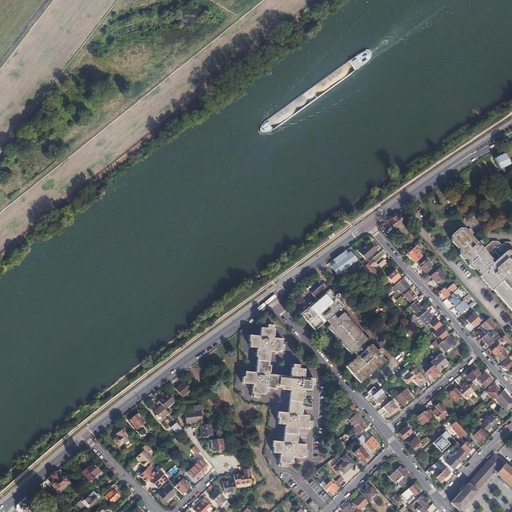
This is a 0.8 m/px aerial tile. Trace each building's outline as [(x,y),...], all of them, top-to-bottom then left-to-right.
[(506,153),(495,158),(500,169),(511,164),(506,153)] [(395,214),(390,218),(391,219),(390,221),(395,228),(404,222),(398,214),(396,216),(395,214)] [(490,286),(511,310),(511,293),(501,281),(505,278),(503,276),(511,268),(511,244),(510,242),(504,242),(501,244),(498,241),(492,241),(484,248),(481,245),(483,243),(479,240),(477,242),(466,229),(461,229),(455,234),(454,240),(462,248),(461,252),(461,254),(472,268),(473,268),(474,267),(476,267),(481,274),(480,275),(490,286)] [(360,254),(366,260),(367,258),(377,250),(370,242),(362,249),(364,251),(360,254)] [(413,257),(416,262),(422,257),(413,247),(407,253),(412,258),(413,257)] [(339,256),(329,263),(338,275),(357,260),(351,252),(352,251),(350,248),(339,256)] [(375,264),(371,260),(370,261),(364,266),(363,267),(364,268),(369,274),(372,277),(377,272),(372,266),(375,264)] [(380,268),(386,263),(383,260),(378,264),(380,268)] [(426,260),(419,266),(425,272),(432,266),(426,260)] [(439,270),(431,277),(437,283),(445,277),(445,276),(439,270)] [(394,271),(388,277),(393,283),(399,277),(394,271)] [(462,286),(455,278),(452,281),(459,288),(462,286)] [(411,288),(402,279),(396,285),(404,294),(410,289),(411,288)] [(317,300),(329,290),(324,284),(312,294),(317,300)] [(444,288),(440,291),(446,298),(450,294),(449,293),(456,287),(453,284),(446,290),(444,288)] [(410,289),(404,294),(403,295),(409,302),(412,299),(414,301),(417,297),(410,289)] [(343,306),(329,290),(317,300),(301,314),(315,330),(326,320),(327,321),(330,325),(328,327),(351,354),(353,352),(357,355),(358,356),(346,366),(360,383),(385,361),(371,345),(364,351),(363,349),(360,346),(367,340),(344,313),(337,319),(333,314),(343,306)] [(452,298),(448,301),(454,307),(461,301),(453,293),(450,296),(452,298)] [(469,294),(467,296),(472,301),(469,305),(472,308),(477,303),(469,294)] [(423,308),(416,301),(410,306),(416,314),(423,308)] [(463,301),(455,308),(460,314),(468,307),(463,301)] [(420,317),(427,326),(429,324),(434,319),(427,311),(420,317)] [(474,313),(466,320),(473,327),(481,321),(474,313)] [(418,318),(426,327),(427,326),(420,317),(418,318)] [(434,319),(429,324),(435,330),(441,325),(435,318),(434,319)] [(493,321),(490,318),(481,325),(486,329),(487,328),(490,331),(492,329),(495,327),(491,323),(493,321)] [(275,387),(279,387),(280,376),(268,374),(268,372),(270,373),(270,365),(268,365),(270,351),(282,353),(283,345),(282,345),(282,339),(273,338),(273,336),(274,336),(275,325),(268,325),(267,328),(261,328),(260,336),(252,335),(250,347),(258,348),(258,350),(257,350),(256,357),(257,357),(255,373),(246,372),(246,377),(245,377),(243,377),(242,383),(253,384),(253,386),(252,386),(251,396),(259,397),(259,394),(265,394),(266,387),(268,387),(268,388),(274,389),(275,387)] [(438,336),(443,341),(448,335),(441,327),(436,331),(433,334),(436,337),(438,336)] [(490,331),(481,339),(485,342),(488,346),(498,337),(495,333),(492,329),(490,331)] [(504,335),(502,337),(509,344),(511,342),(504,335)] [(449,336),(439,344),(439,345),(444,351),(454,343),(449,336)] [(492,351),(495,355),(496,355),(503,349),(499,345),(492,351)] [(503,349),(496,355),(501,361),(508,355),(508,354),(505,352),(507,350),(505,347),(503,349)] [(433,365),(439,371),(448,363),(443,357),(440,353),(431,362),(433,365)] [(511,362),(509,359),(502,364),(508,370),(511,366),(511,362)] [(284,376),(282,387),(282,389),(289,390),(289,389),(291,389),(288,413),(279,412),(278,424),(286,425),(286,427),(285,427),(283,442),(274,441),(273,453),(280,454),(280,455),(278,466),(286,467),(286,463),(292,464),(293,457),(305,458),(306,451),(304,451),(305,445),(296,444),(296,442),(297,442),(297,434),(298,427),(300,427),(300,428),(310,429),(311,422),(308,421),(308,416),(301,415),(301,413),(302,413),(303,406),(301,405),(302,398),(304,398),(305,391),(303,391),(304,390),(311,391),(312,379),(304,378),(304,369),(299,369),(299,365),(291,364),(290,375),(291,375),(291,377),(284,376)] [(435,375),(439,371),(433,365),(426,371),(426,372),(426,373),(428,375),(429,374),(432,378),(435,375)] [(467,376),(472,382),(481,374),(476,368),(467,376)] [(411,374),(407,370),(401,375),(406,380),(411,375),(411,374)] [(425,384),(428,381),(420,372),(418,374),(415,370),(411,374),(411,375),(405,380),(408,384),(412,381),(413,380),(414,381),(418,385),(423,382),(425,384)] [(485,373),(478,380),(485,387),(492,381),(485,373)] [(190,390),(185,384),(183,381),(177,386),(178,387),(175,390),(182,397),(190,390)] [(384,385),(379,389),(380,390),(373,396),(379,403),(386,397),(382,392),(387,388),(384,385)] [(495,398),(502,392),(495,385),(486,392),(493,400),(495,398)] [(374,387),(368,392),(371,395),(377,390),(374,387)] [(462,395),(456,388),(449,394),(456,401),(462,395)] [(403,392),(396,397),(402,404),(410,398),(407,394),(409,392),(406,389),(403,392)] [(511,405),(511,402),(502,392),(495,398),(506,411),(511,405)] [(168,394),(159,401),(163,407),(166,410),(175,402),(168,394)] [(391,401),(382,408),(388,416),(397,408),(391,401)] [(430,409),(428,411),(432,416),(435,419),(439,415),(444,411),(445,410),(439,403),(435,407),(436,408),(432,412),(430,409)] [(356,409),(352,404),(347,409),(350,414),(356,409)] [(166,410),(163,407),(155,413),(157,415),(156,416),(160,420),(162,418),(163,420),(167,416),(169,414),(166,410)] [(425,413),(423,411),(420,415),(420,416),(418,418),(423,424),(432,416),(428,411),(427,410),(425,413)] [(200,411),(184,413),(186,423),(201,421),(200,411)] [(485,422),(482,425),(487,430),(490,427),(491,428),(500,420),(493,413),(485,421),(485,422)] [(138,414),(130,420),(137,428),(145,422),(138,414)] [(167,416),(176,426),(178,425),(170,415),(169,414),(167,416)] [(354,426),(361,420),(356,414),(349,420),(354,426)] [(367,426),(362,419),(361,420),(354,426),(352,428),(358,434),(363,429),(367,426)] [(454,430),(461,438),(466,433),(457,423),(455,421),(451,425),(454,429),(454,430)] [(213,435),(211,424),(200,425),(202,437),(213,435)] [(173,429),(178,435),(183,430),(178,425),(176,426),(173,429)] [(334,436),(339,431),(334,427),(330,431),(334,436)] [(406,427),(399,433),(404,438),(411,432),(406,427)] [(481,428),(474,435),(477,438),(476,439),(479,442),(487,435),(481,428)] [(125,432),(122,430),(116,435),(117,436),(114,438),(114,439),(114,440),(119,446),(123,443),(127,447),(133,442),(125,432)] [(445,432),(433,443),(440,452),(449,444),(445,439),(449,436),(445,432)] [(364,444),(371,451),(378,445),(372,437),(364,444)] [(224,450),(222,438),(212,440),(213,451),(224,450)] [(359,438),(355,441),(360,446),(363,443),(359,438)] [(415,438),(409,443),(411,444),(410,445),(415,450),(421,444),(415,438)] [(339,439),(336,442),(344,451),(347,448),(339,439)] [(466,442),(461,447),(462,448),(467,452),(472,447),(466,442)] [(362,462),(364,460),(366,458),(367,460),(370,458),(368,456),(368,455),(361,447),(354,453),(362,462)] [(467,452),(462,448),(453,457),(459,462),(468,453),(467,452)] [(144,450),(137,457),(142,462),(141,463),(145,467),(153,459),(144,450)] [(342,451),(338,454),(342,457),(335,464),(340,470),(344,474),(354,463),(343,451),(342,451)] [(342,457),(338,454),(328,464),(331,467),(332,467),(335,464),(342,457)] [(511,470),(494,454),(479,471),(488,479),(495,471),(511,486),(511,470)] [(453,457),(452,456),(446,463),(453,469),(459,462),(453,457)] [(197,468),(203,475),(208,470),(206,468),(208,466),(202,459),(194,466),(197,468)] [(439,469),(437,471),(435,473),(437,476),(446,468),(438,459),(432,466),(433,467),(436,464),(438,466),(437,467),(439,469)] [(93,463),(82,472),(89,481),(100,471),(93,463)] [(323,466),(322,468),(326,472),(331,467),(328,464),(327,463),(323,466)] [(340,470),(335,464),(332,467),(337,473),(340,470)] [(239,475),(234,475),(235,484),(235,485),(251,483),(250,470),(253,470),(253,465),(245,466),(246,471),(244,471),(244,476),(239,477),(239,475)] [(139,476),(146,483),(150,479),(154,475),(155,474),(151,470),(152,469),(149,466),(139,476)] [(197,468),(194,466),(188,473),(194,480),(198,475),(200,477),(203,475),(197,468)] [(396,470),(393,473),(390,476),(399,486),(408,478),(405,475),(408,472),(404,468),(403,469),(400,466),(396,470)] [(437,476),(436,477),(441,482),(452,472),(447,467),(446,468),(437,476)] [(57,471),(46,479),(56,491),(61,487),(62,489),(69,483),(64,478),(62,479),(60,476),(62,474),(58,470),(57,471)] [(154,475),(150,479),(158,488),(167,479),(159,471),(154,475)] [(479,471),(461,491),(470,499),(488,479),(479,471)] [(175,487),(182,495),(190,486),(183,479),(175,487)] [(323,488),(330,496),(338,488),(334,484),(333,486),(329,482),(323,488)] [(115,483),(105,493),(109,496),(107,498),(112,503),(120,495),(120,494),(120,493),(116,489),(118,487),(115,483)] [(235,485),(235,484),(227,485),(227,484),(223,484),(224,493),(236,492),(235,485)] [(419,491),(413,484),(401,495),(407,502),(419,491)] [(225,500),(211,485),(208,488),(213,494),(210,497),(219,506),(225,500)] [(16,510),(18,511),(36,511),(27,502),(36,495),(39,499),(43,495),(40,491),(41,489),(38,486),(16,505),(16,510)] [(169,486),(160,495),(166,501),(175,492),(169,486)] [(370,487),(363,494),(369,500),(376,493),(370,487)] [(84,500),(91,507),(98,500),(94,496),(96,494),(93,491),(84,500)] [(470,499),(461,491),(451,503),(459,510),(470,499)] [(388,493),(386,495),(392,502),(396,499),(398,497),(396,494),(392,497),(389,495),(388,496),(387,495),(388,494),(388,493)] [(367,502),(360,495),(354,502),(356,504),(355,506),(357,508),(358,507),(360,509),(367,502)] [(427,501),(421,495),(416,500),(421,506),(419,509),(422,511),(424,511),(429,507),(427,505),(428,503),(427,502),(427,501)] [(212,504),(205,497),(201,500),(203,502),(201,504),(194,511),(195,511),(206,511),(208,511),(206,509),(212,504)] [(82,502),(80,500),(76,504),(81,509),(85,505),(82,502)] [(88,509),(91,507),(84,500),(82,502),(85,505),(88,509)]
